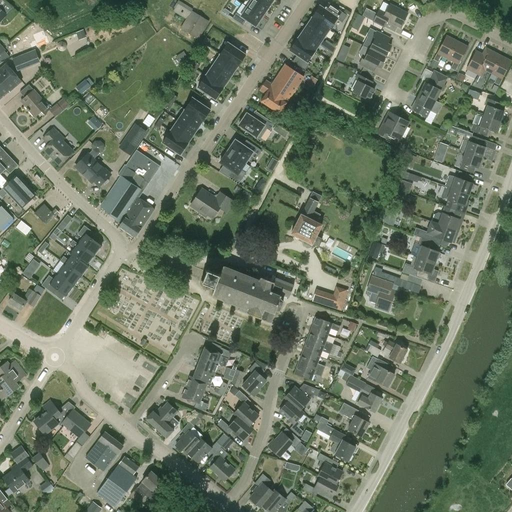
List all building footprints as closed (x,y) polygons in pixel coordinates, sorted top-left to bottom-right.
[(262,18),(268,9),(254,0),(252,0),(247,8),(262,18)] [(254,0),(268,9),(274,0),(254,0)] [(209,21),(196,13),(192,11),(193,9),(178,1),(172,11),(185,19),(180,29),(198,40),(209,21)] [(390,5),(386,13),(379,9),(372,22),(384,28),(387,22),(400,29),(408,15),(390,5)] [(6,14),(0,8),(0,23),(5,18),(10,23),(19,13),(13,7),(6,14)] [(336,9),(332,15),(320,7),(312,18),(330,30),(337,20),(342,23),(347,16),(336,9)] [(256,28),(262,18),(247,8),(241,17),(236,14),(232,19),(241,25),(245,20),(256,28)] [(353,27),(359,30),(365,17),(359,14),(353,27)] [(312,19),(305,30),(322,41),(329,30),(329,31),(330,30),(312,18),(312,19)] [(367,38),(362,46),(386,58),(391,47),(388,45),(391,39),(370,29),(366,36),(367,38)] [(297,40),(315,52),(314,51),(322,41),(305,30),(298,40),(297,40)] [(47,34),(42,37),(45,45),(53,41),(51,38),(47,34)] [(441,57),(447,60),(457,42),(446,36),(433,60),(438,63),(441,57)] [(307,63),(315,52),(297,40),(289,51),(299,58),(295,64),(305,71),(309,65),(307,63)] [(323,47),(334,52),(337,46),(326,41),(323,47)] [(468,48),(457,42),(447,60),(453,63),(451,69),(456,72),(468,48)] [(228,44),(220,55),(238,67),(245,56),(228,44)] [(343,45),(337,59),(344,62),(350,48),(343,45)] [(10,57),(0,46),(0,60),(0,61),(10,57)] [(373,72),(376,67),(380,69),(386,58),(362,46),(359,53),(361,60),(358,65),(373,72)] [(466,70),(477,76),(490,51),(485,49),(482,55),(476,52),(466,70)] [(35,51),(13,60),(18,72),(39,64),(35,51)] [(480,82),(482,78),(486,72),(491,75),(501,57),(490,51),(477,76),(475,80),(480,82)] [(220,56),(213,67),(230,78),(237,67),(237,68),(238,67),(220,55),(220,56)] [(511,62),(501,57),(491,75),(497,78),(494,84),(499,87),(511,62)] [(0,99),(9,92),(9,93),(21,82),(6,65),(0,69),(0,99)] [(285,66),(273,84),(291,96),(303,78),(285,66)] [(213,67),(206,77),(222,88),(230,78),(213,67)] [(436,101),(440,92),(443,93),(446,86),(444,85),(447,80),(447,79),(447,78),(434,71),(427,84),(425,83),(420,93),(436,101)] [(374,90),(370,88),(373,82),(357,74),(354,80),(358,82),(353,93),(369,101),(374,90)] [(311,76),(303,88),(310,92),(318,81),(311,76)] [(223,89),(222,88),(206,77),(205,77),(198,88),(215,100),(223,89)] [(86,80),(85,80),(75,88),(81,95),(91,87),(90,86),(93,84),(88,78),(86,80)] [(279,114),(291,96),(273,84),(272,86),(266,82),(260,91),(265,95),(260,102),(279,114)] [(20,92),(24,97),(33,90),(29,85),(20,92)] [(44,115),(50,109),(34,91),(21,102),(35,118),(42,112),(44,115)] [(430,111),(430,112),(437,115),(442,105),(436,101),(420,93),(415,104),(417,105),(413,112),(426,119),(430,111)] [(69,105),(64,99),(50,111),(55,117),(69,105)] [(192,99),(185,110),(202,122),(210,111),(192,99)] [(487,107),(483,117),(500,124),(504,112),(501,111),(504,105),(487,99),(484,106),(487,107)] [(169,110),(174,103),(169,100),(164,108),(169,110)] [(185,111),(178,122),(194,133),(202,122),(202,123),(202,122),(185,110),(185,111)] [(150,127),(155,118),(149,114),(143,123),(150,127)] [(260,140),(267,130),(270,131),(274,125),(263,117),(259,123),(246,114),(246,115),(239,126),(238,126),(260,140)] [(496,134),(498,129),(500,129),(501,125),(500,124),(483,117),(476,115),(470,131),(487,137),(489,131),(496,134)] [(88,122),(96,130),(102,125),(94,116),(88,122)] [(389,126),(383,123),(377,134),(387,140),(389,136),(399,141),(409,123),(395,116),(389,126)] [(170,132),(187,144),(188,144),(187,144),(194,133),(178,122),(171,132),(170,132)] [(124,140),(135,147),(146,131),(135,124),(124,140)] [(288,133),(276,125),(273,130),(285,139),(288,133)] [(449,126),(447,132),(465,137),(466,131),(449,126)] [(53,129),(43,139),(48,145),(43,150),(59,166),(73,152),(63,142),(64,140),(53,129)] [(180,155),(187,144),(170,132),(162,144),(180,155)] [(465,152),(482,159),(486,148),(483,147),(485,141),(471,135),(469,142),(463,140),(459,150),(465,152)] [(92,184),(93,183),(99,189),(110,176),(93,160),(99,154),(101,153),(104,150),(104,145),(100,141),(96,141),(94,142),(91,145),(92,151),(88,155),(88,154),(75,168),(92,184)] [(235,141),(227,152),(245,164),(249,158),(254,161),(261,151),(251,145),(248,150),(235,141)] [(101,207),(120,225),(138,199),(149,183),(143,180),(158,158),(139,145),(119,175),(121,177),(101,207)] [(0,185),(5,180),(0,175),(6,170),(10,174),(18,167),(0,146),(0,185)] [(240,171),(245,164),(227,152),(219,163),(232,172),(229,177),(239,184),(245,174),(240,171)] [(473,174),(475,169),(478,170),(482,159),(465,152),(459,169),(473,174)] [(415,156),(409,153),(402,170),(409,172),(415,156)] [(436,154),(434,161),(442,163),(444,156),(436,154)] [(272,159),(268,164),(274,167),(277,162),(272,159)] [(475,185),(473,185),(471,184),(473,176),(459,171),(456,178),(449,176),(445,187),(469,196),(471,189),(473,190),(475,185)] [(409,174),(407,180),(417,183),(419,177),(409,174)] [(17,175),(9,183),(5,180),(0,185),(0,186),(3,189),(0,191),(0,195),(2,198),(7,194),(22,209),(36,195),(17,175)] [(467,201),(469,196),(445,187),(441,197),(447,199),(447,201),(448,201),(446,207),(445,206),(445,207),(460,212),(462,206),(464,207),(465,206),(467,207),(469,202),(467,201)] [(213,219),(220,209),(226,214),(235,201),(220,191),(217,195),(212,197),(201,190),(190,206),(199,212),(199,213),(206,218),(207,216),(213,219)] [(313,192),(301,215),(291,235),(299,239),(298,241),(302,243),(303,247),(307,249),(311,248),(312,246),(318,249),(322,240),(316,237),(322,226),(316,223),(320,215),(314,211),(322,196),(313,192)] [(138,199),(120,225),(119,227),(135,238),(154,210),(138,199)] [(46,226),(55,217),(44,205),(34,214),(46,226)] [(0,230),(13,219),(1,206),(0,207),(0,230)] [(393,224),(395,208),(385,207),(384,223),(393,224)] [(457,219),(460,212),(445,207),(442,214),(438,213),(434,215),(432,221),(430,221),(460,232),(464,223),(461,222),(459,221),(460,220),(457,219)] [(67,215),(62,221),(67,225),(72,219),(67,215)] [(31,229),(21,221),(15,228),(26,236),(31,229)] [(441,240),(451,244),(453,244),(456,245),(460,232),(430,221),(426,232),(416,228),(413,235),(421,238),(439,245),(441,240)] [(78,244),(94,256),(101,247),(91,239),(95,234),(84,226),(78,235),(83,238),(78,244)] [(439,245),(421,238),(418,246),(421,247),(418,258),(435,264),(437,258),(440,259),(442,254),(437,252),(439,245)] [(94,256),(78,244),(73,241),(70,245),(74,249),(71,254),(73,255),(87,266),(94,256)] [(382,245),(373,241),(367,256),(377,259),(382,245)] [(65,265),(81,277),(88,267),(87,266),(73,255),(69,261),(63,257),(60,261),(65,265)] [(436,270),(433,270),(435,264),(418,258),(414,267),(405,264),(402,272),(422,280),(423,279),(427,281),(429,275),(433,276),(436,270)] [(30,279),(40,264),(32,259),(22,274),(30,279)] [(240,308),(238,311),(270,324),(274,312),(279,312),(284,302),(280,299),(281,295),(289,298),(294,286),(275,279),(273,283),(253,275),(251,278),(224,267),(223,267),(223,268),(221,265),(217,264),(214,265),(212,268),(214,273),(208,270),(202,285),(206,286),(205,287),(206,289),(208,290),(210,289),(211,288),(211,287),(213,288),(213,289),(214,290),(212,296),(240,308)] [(74,286),(81,277),(65,265),(58,275),(74,286)] [(367,291),(371,293),(368,301),(376,304),(375,308),(388,313),(395,291),(391,290),(393,285),(418,294),(420,287),(374,271),(372,277),(367,291)] [(66,296),(74,286),(58,275),(54,279),(49,276),(41,286),(53,294),(57,289),(66,296)] [(341,310),(347,291),(337,288),(334,296),(330,307),(341,310)] [(29,289),(23,300),(14,294),(8,303),(21,311),(26,303),(34,308),(41,297),(29,289)] [(328,336),(330,329),(338,332),(340,327),(315,318),(311,329),(328,336)] [(326,341),(328,336),(311,329),(307,341),(338,353),(341,347),(326,341)] [(319,358),(322,351),(337,357),(338,353),(307,341),(303,352),(319,358)] [(389,341),(384,349),(381,355),(400,364),(407,351),(396,345),(389,341)] [(362,350),(377,358),(381,351),(366,343),(362,350)] [(221,348),(219,354),(204,348),(200,359),(218,365),(221,356),(229,359),(231,353),(221,348)] [(317,363),(319,358),(303,352),(298,363),(329,375),(329,374),(331,374),(333,370),(317,363)] [(367,377),(376,382),(387,388),(394,375),(384,370),(387,364),(378,359),(377,360),(372,357),(366,368),(371,370),(367,377)] [(214,375),(218,365),(200,359),(196,369),(214,375)] [(0,365),(0,399),(1,401),(18,387),(15,383),(25,375),(15,362),(10,365),(8,362),(1,367),(0,365)] [(266,381),(260,376),(264,371),(255,363),(248,370),(253,374),(242,387),(253,396),(266,381)] [(310,381),(313,374),(321,377),(321,378),(327,380),(329,375),(298,363),(294,375),(310,381)] [(343,363),(340,370),(352,376),(356,369),(343,363)] [(227,368),(223,378),(232,381),(236,371),(227,368)] [(210,386),(214,375),(196,369),(193,378),(193,379),(207,384),(206,384),(210,386)] [(237,370),(232,381),(236,383),(241,372),(237,370)] [(381,399),(371,394),(374,388),(365,384),(365,383),(352,376),(340,370),(339,372),(344,375),(342,379),(347,382),(345,386),(356,391),(351,400),(357,403),(356,404),(374,413),(381,399)] [(203,394),(206,384),(207,384),(193,379),(193,378),(190,377),(186,388),(203,394)] [(227,385),(223,382),(217,394),(222,396),(227,385)] [(303,384),(298,391),(294,388),(284,398),(288,402),(288,401),(300,412),(300,411),(309,401),(314,395),(324,399),(327,394),(303,384)] [(208,405),(200,402),(203,394),(186,388),(182,398),(196,403),(194,407),(205,412),(208,405)] [(228,409),(234,414),(237,417),(249,427),(258,417),(243,403),(248,398),(236,388),(233,393),(236,395),(235,396),(238,398),(228,409)] [(68,402),(58,411),(50,401),(42,408),(45,412),(33,422),(45,436),(58,425),(60,426),(62,424),(73,411),(75,408),(68,402)] [(302,424),(298,421),(304,414),(300,411),(300,412),(288,401),(288,402),(279,412),(293,425),(290,428),(299,436),(303,432),(299,428),(302,424)] [(160,407),(155,413),(153,412),(146,420),(166,439),(174,431),(173,430),(180,423),(173,417),(178,412),(167,402),(161,408),(160,407)] [(369,424),(355,416),(358,411),(344,403),(339,413),(353,420),(348,431),(361,438),(369,424)] [(90,425),(73,411),(62,424),(80,439),(90,425)] [(182,431),(186,435),(175,447),(185,456),(187,454),(199,441),(198,441),(203,436),(194,428),(200,421),(195,417),(182,431)] [(228,435),(232,431),(243,441),(253,430),(249,427),(237,417),(229,426),(221,420),(217,425),(228,435)] [(318,422),(320,423),(326,426),(326,425),(328,421),(321,417),(318,422)] [(355,448),(342,441),(345,435),(326,425),(326,426),(320,423),(316,429),(330,437),(328,440),(335,443),(334,444),(333,445),(330,450),(330,452),(335,454),(335,456),(348,463),(355,448)] [(306,430),(301,439),(307,443),(312,434),(306,430)] [(292,434),(288,438),(282,432),(267,448),(280,459),(291,446),(294,449),(301,442),(292,434)] [(103,472),(117,454),(123,447),(105,433),(99,440),(85,458),(103,472)] [(210,448),(200,439),(203,436),(198,441),(199,441),(187,454),(185,456),(186,456),(188,455),(197,463),(209,451),(212,454),(221,446),(216,442),(210,448)] [(228,437),(221,446),(212,454),(213,455),(212,457),(217,461),(210,468),(224,482),(234,471),(222,460),(228,454),(225,452),(234,442),(228,437)] [(67,454),(74,459),(82,447),(76,442),(67,454)] [(11,452),(16,462),(29,455),(24,445),(11,452)] [(32,458),(43,472),(50,467),(39,453),(32,458)] [(318,466),(322,468),(318,476),(320,478),(320,477),(336,485),(342,473),(327,465),(330,459),(320,454),(317,459),(320,461),(318,466)] [(131,487),(136,479),(133,476),(140,468),(124,457),(112,473),(97,494),(116,508),(131,487)] [(12,471),(3,479),(14,493),(29,481),(23,473),(32,466),(25,458),(11,469),(12,471)] [(298,471),(300,465),(286,462),(285,469),(298,471)] [(138,503),(145,496),(148,499),(153,499),(157,494),(155,492),(163,483),(151,472),(137,488),(137,487),(129,496),(138,503)] [(254,484),(259,488),(249,499),(260,508),(261,507),(261,506),(272,493),(272,492),(267,488),(269,485),(270,481),(262,475),(254,484)] [(316,497),(318,492),(331,499),(338,486),(336,485),(320,477),(320,478),(314,489),(305,484),(302,490),(316,497)] [(39,485),(43,494),(54,489),(49,480),(39,485)] [(0,511),(8,511),(6,508),(11,505),(0,491),(0,511)] [(291,492),(285,499),(274,491),(273,493),(272,492),(272,493),(261,506),(261,507),(260,508),(260,509),(262,507),(268,511),(275,511),(284,502),(288,506),(296,496),(291,492)] [(310,511),(314,509),(305,501),(297,510),(300,511),(310,511)] [(99,511),(102,509),(92,502),(85,511),(86,511),(99,511)]
